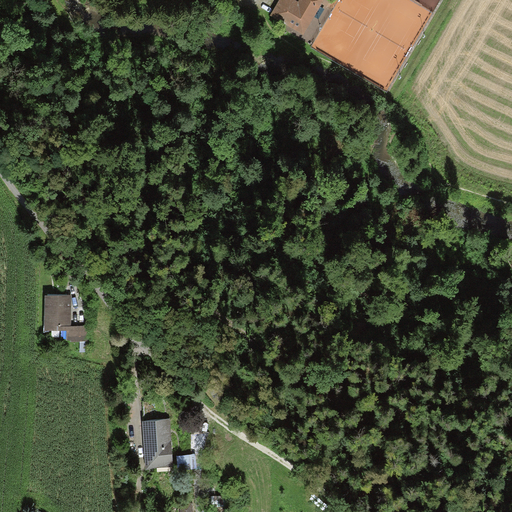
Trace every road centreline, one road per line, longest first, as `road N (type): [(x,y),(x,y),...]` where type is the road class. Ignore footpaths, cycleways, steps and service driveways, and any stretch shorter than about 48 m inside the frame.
road 1 (residential): [(323,491),(170,378),(0,170)]
road 2 (track): [(511,444),(344,403),(213,311),(97,287)]
